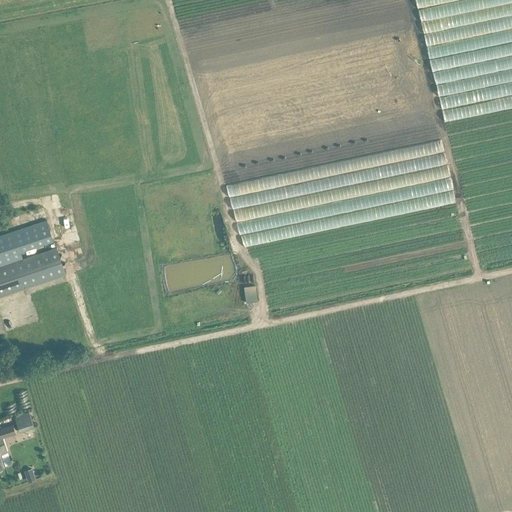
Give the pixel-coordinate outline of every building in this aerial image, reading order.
[(13,231),(0,235),(0,296),(66,275),(56,248),(22,259),(20,253),(13,231)] [(112,234),(75,239),(77,249),(113,244),(112,234)] [(255,285),(244,287),(246,302),(257,301),(255,285)] [(26,416),(16,420),(20,432),(30,429),(26,416)] [(0,468),(5,466),(1,454),(8,451),(3,437),(16,433),(13,424),(0,428),(0,468)] [(36,471),(29,472),(30,480),(38,479),(36,471)]
